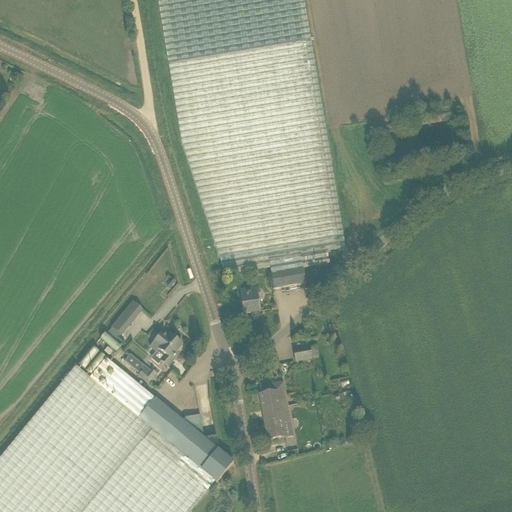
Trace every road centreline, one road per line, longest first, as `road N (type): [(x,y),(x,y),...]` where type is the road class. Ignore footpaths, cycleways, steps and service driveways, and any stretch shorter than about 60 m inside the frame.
road 1 (tertiary): [(229,377),(148,131),(126,107),(0,46)]
road 2 (unclassified): [(229,377),(413,207),(450,182),(511,164)]
road 3 (tertiary): [(260,511),(229,377)]
road 4 (track): [(134,0),(148,131)]
